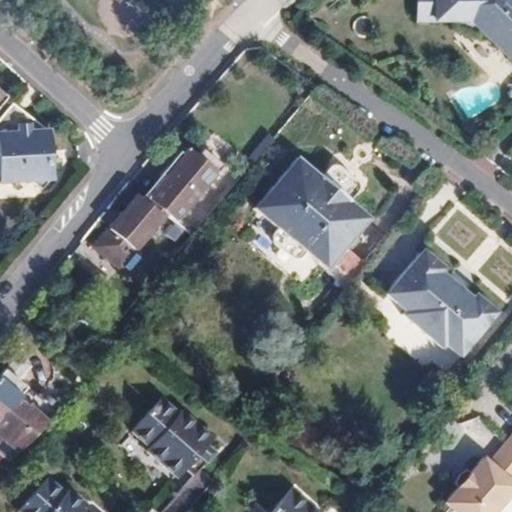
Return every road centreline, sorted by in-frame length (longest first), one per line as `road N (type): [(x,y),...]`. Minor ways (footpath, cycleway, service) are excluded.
road 1 (residential): [(246,18),(511,209)]
road 2 (residential): [(123,154),(0,304)]
road 3 (residential): [(246,18),(123,154)]
road 4 (residential): [(0,48),(123,154)]
